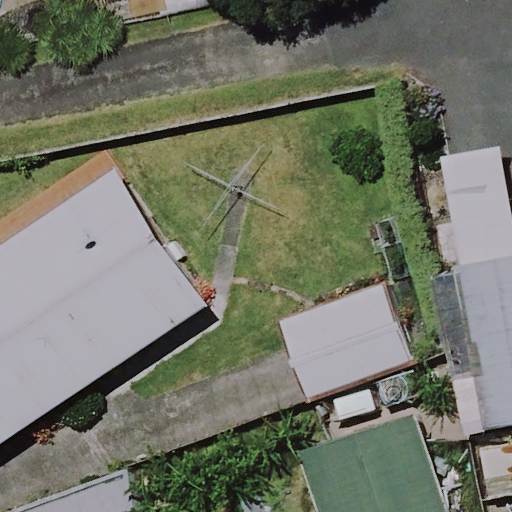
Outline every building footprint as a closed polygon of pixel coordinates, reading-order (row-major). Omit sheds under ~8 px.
[(0,450),(207,312),(118,179),(0,257),(0,450)] [(511,429),(511,263),(459,272),(485,433),(511,429)] [(419,366),(390,286),(274,327),(303,408),(419,366)] [(449,511),(416,418),(297,460),(315,511),(449,511)] [(133,511),(124,482),(30,511),(133,511)] [(511,511),(511,492),(487,495),(489,511),(511,511)]
